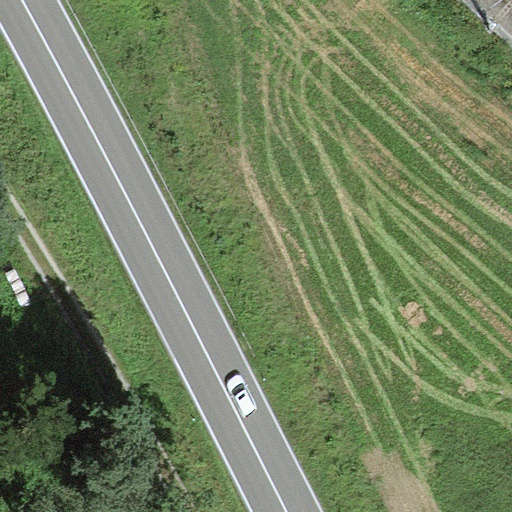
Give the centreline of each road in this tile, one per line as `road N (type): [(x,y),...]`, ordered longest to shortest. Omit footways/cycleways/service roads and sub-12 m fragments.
road 1 (primary): [(284,511),(16,0)]
road 2 (track): [(0,187),(177,511)]
